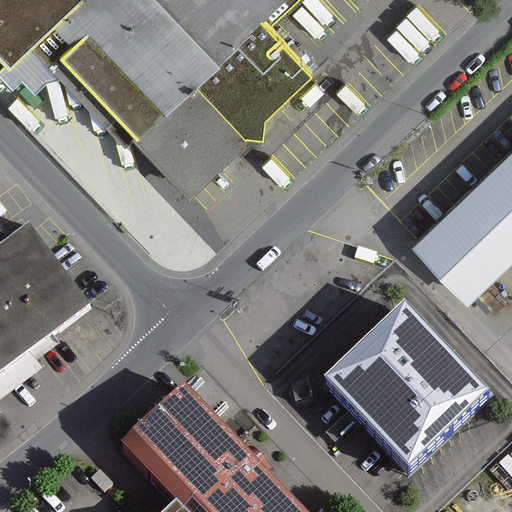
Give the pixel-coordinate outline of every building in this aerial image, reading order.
[(181,196),(253,138),(264,128),(256,118),(309,74),(265,20),(289,0),(0,0),(0,54),(6,62),(33,40),(120,147),(133,137),(181,196)] [(469,290),(511,249),(511,149),(419,238),(469,290)] [(8,247),(0,236),(0,376),(86,313),(27,233),(8,247)] [(487,400),(405,314),(328,388),(409,473),(487,400)] [(162,511),(287,511),(180,399),(114,461),(162,511)]
